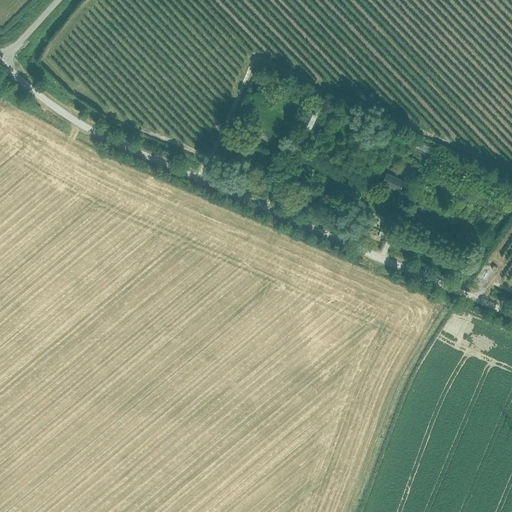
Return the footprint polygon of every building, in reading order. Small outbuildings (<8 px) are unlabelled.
[(303,124),(311,128),(317,116),(309,112),(303,124)] [(396,149),(401,139),(394,136),(390,146),(396,149)] [(399,190),(404,181),(387,173),(383,183),(399,190)] [(382,232),(386,233),(389,226),(373,220),(370,227),(380,231),(378,236),(380,236),(382,232)] [(475,272),(483,276),(491,264),(483,260),(475,272)]
